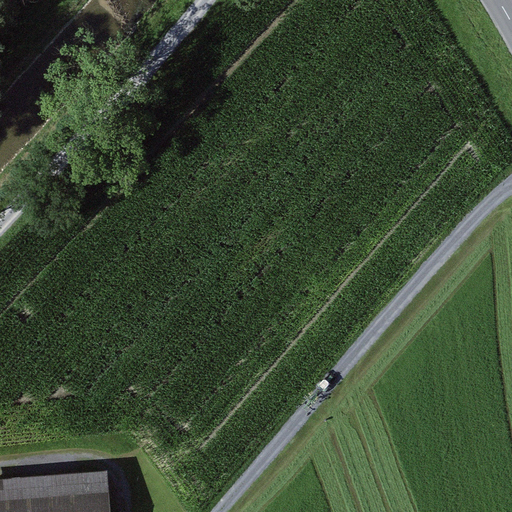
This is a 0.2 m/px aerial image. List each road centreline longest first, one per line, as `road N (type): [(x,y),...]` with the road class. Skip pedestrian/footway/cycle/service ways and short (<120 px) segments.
road 1 (track): [(511,189),(218,511)]
road 2 (track): [(0,223),(206,0)]
road 3 (track): [(128,511),(124,482),(105,462),(0,472)]
